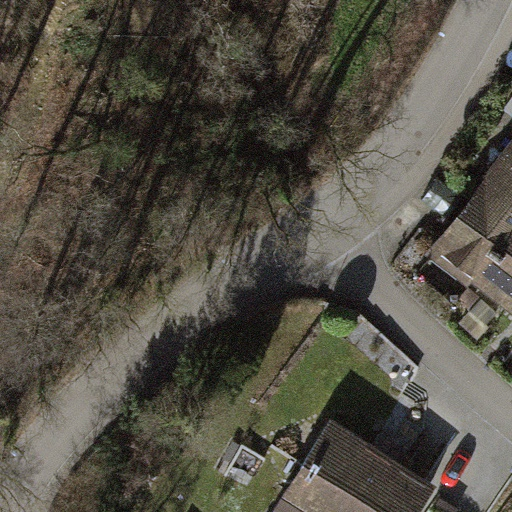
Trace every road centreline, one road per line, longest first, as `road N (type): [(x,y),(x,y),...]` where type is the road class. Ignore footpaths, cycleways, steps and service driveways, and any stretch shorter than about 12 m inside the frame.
road 1 (unclassified): [(26,472),(108,380),(311,228)]
road 2 (unclassified): [(311,228),(407,135),(453,70),(488,0)]
road 3 (residential): [(311,228),(511,415)]
